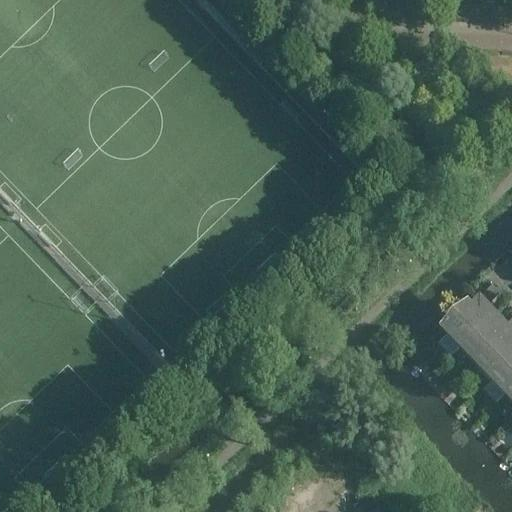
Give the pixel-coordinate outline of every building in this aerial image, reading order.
[(487,304),(498,293),(493,288),(482,299),(487,304)] [(460,352),(493,321),(479,306),(469,315),(467,313),(444,335),(446,338),(439,345),(452,358),(459,351),(460,352)] [(475,368),(508,336),(511,339),(511,337),(511,327),(506,333),(493,321),(460,352),(475,368)] [(490,384),(511,362),(511,339),(508,336),(475,368),(490,384)] [(505,399),(511,392),(511,362),(490,384),(491,385),(484,392),(497,405),(504,398),(505,399)] [(384,511),(367,494),(352,508),(355,511),(384,511)]
